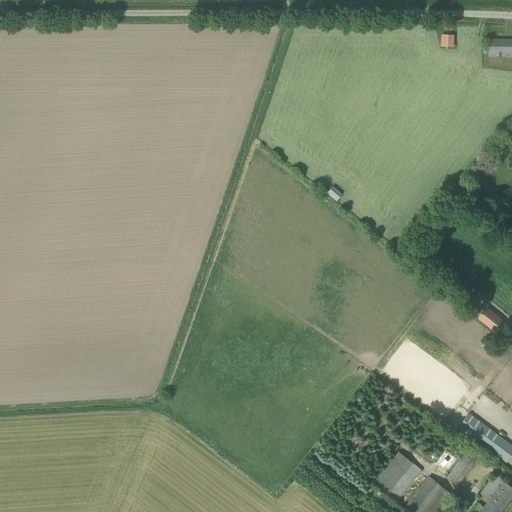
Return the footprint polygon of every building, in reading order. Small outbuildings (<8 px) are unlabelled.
[(441,46),(453,47),(454,35),(442,34),(441,46)] [(511,39),(489,39),(489,57),(499,57),(499,52),(503,52),(503,57),(511,57),(511,39)] [(493,188),(485,179),(480,184),(488,193),(493,188)] [(487,305),(477,316),(494,331),(504,320),(487,305)] [(483,397),(478,403),(489,412),(494,405),(483,397)] [(511,446),(468,414),(458,427),(506,462),(509,459),(511,460),(511,446)] [(446,477),(457,485),(477,457),(467,449),(446,477)] [(398,451),(372,483),(396,502),(422,470),(398,451)] [(472,511),(500,511),(511,496),(511,487),(494,474),(477,496),(486,502),(483,506),(479,503),(472,511)] [(439,511),(453,495),(429,476),(403,508),(407,511),(439,511)]
